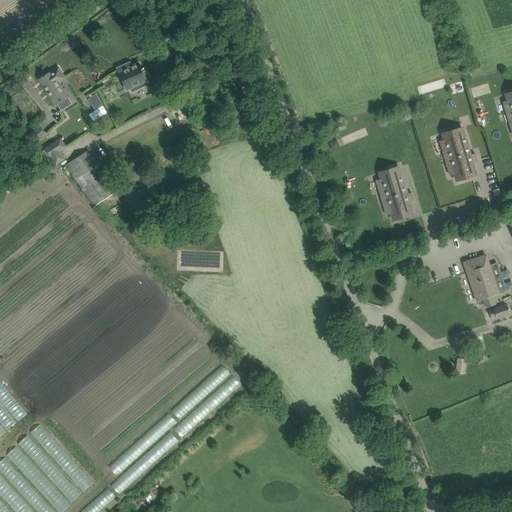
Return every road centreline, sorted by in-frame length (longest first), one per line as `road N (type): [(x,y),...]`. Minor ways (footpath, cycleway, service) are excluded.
road 1 (unclassified): [(434,511),(243,0)]
road 2 (unknown): [(363,323),(391,307),(412,262),(494,233)]
road 3 (unclassified): [(0,73),(102,0)]
